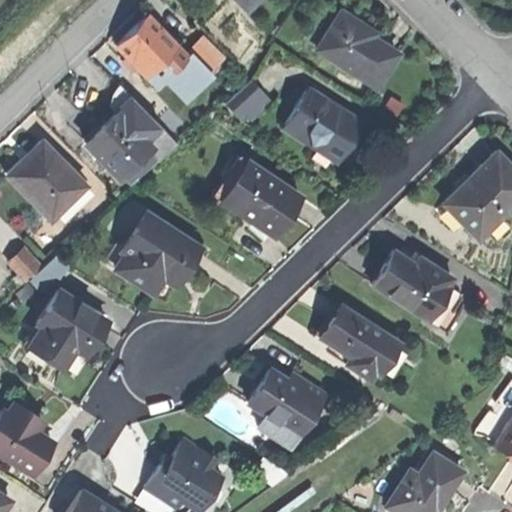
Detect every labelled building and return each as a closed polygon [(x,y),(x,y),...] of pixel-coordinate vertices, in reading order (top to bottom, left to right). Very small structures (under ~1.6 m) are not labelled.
[(337,5),(311,40),(368,82),(391,50),(367,33),(358,27),(361,22),(337,5)] [(127,27),(112,41),(140,71),(150,62),(173,41),(145,11),(127,27)] [(365,25),(361,22),(358,27),(367,33),(371,29),(365,25)] [(183,52),(173,41),(150,62),(156,69),(166,60),(191,86),(203,74),(183,52)] [(189,47),(183,52),(203,74),(209,69),(189,47)] [(224,96),(236,109),(259,90),(247,76),(224,96)] [(104,99),(111,107),(128,90),(117,77),(112,82),(104,99)] [(281,121),(332,152),(343,134),(355,115),(303,84),(281,121)] [(128,90),(111,107),(144,142),(154,152),(157,156),(174,139),(165,129),(153,116),(128,90)] [(165,106),(153,116),(165,129),(176,118),(165,106)] [(81,134),(114,170),(116,167),(144,142),(111,107),(96,120),(81,134)] [(183,111),(176,118),(165,129),(174,139),(193,121),(183,111)] [(6,169),(47,211),(81,177),(37,132),(27,141),(21,148),(24,150),(6,169)] [(154,152),(144,142),(116,167),(126,178),(154,152)] [(217,170),(230,178),(246,152),(233,144),(217,170)] [(460,217),(475,232),(511,196),(511,165),(510,163),(494,147),(441,197),(445,201),(460,217)] [(220,193),(273,226),(285,207),(298,185),(246,152),(230,178),(220,193)] [(453,225),(460,217),(445,201),(437,209),(453,225)] [(131,250),(122,264),(160,287),(169,272),(178,258),(183,261),(197,238),(144,205),(120,243),(131,250)] [(11,271),(18,278),(38,259),(20,241),(5,256),(15,267),(11,271)] [(112,257),(122,264),(131,250),(120,243),(112,257)] [(378,262),(367,279),(425,315),(445,283),(447,280),(444,278),(448,271),(415,250),(411,257),(390,243),(378,262)] [(179,268),(183,261),(178,258),(169,272),(174,276),(179,268)] [(47,350),(63,360),(75,341),(81,331),(91,336),(106,311),(57,281),(36,316),(43,320),(32,337),(50,347),(47,350)] [(458,291),(445,283),(425,315),(444,327),(454,310),(449,307),(458,291)] [(328,317),(318,333),(347,351),(341,360),(364,375),(370,367),(373,369),(394,336),(339,300),(328,317)] [(88,341),(91,336),(81,331),(75,341),(85,347),(88,341)] [(256,380),(245,397),(262,407),(290,424),(295,427),(320,386),(294,370),(289,377),(284,374),(266,363),(256,380)] [(289,367),(284,374),(289,377),(294,370),(289,367)] [(479,432),(494,435),(511,407),(511,374),(475,430),(479,432)] [(0,410),(0,443),(32,464),(52,432),(37,423),(43,412),(31,405),(16,395),(9,405),(5,402),(0,410)] [(282,437),(290,424),(262,407),(254,420),(282,437)] [(509,452),(511,453),(511,407),(494,435),(491,440),(509,452)] [(156,463),(141,487),(174,507),(179,499),(197,510),(219,475),(205,467),(212,456),(180,437),(168,457),(162,467),(156,463)] [(403,511),(406,508),(413,511),(421,511),(427,504),(435,491),(440,494),(457,466),(427,448),(414,469),(404,463),(382,500),(402,511),(403,511)] [(159,458),(156,463),(162,467),(168,457),(162,453),(159,458)] [(123,511),(94,493),(78,482),(59,511),(123,511)]
